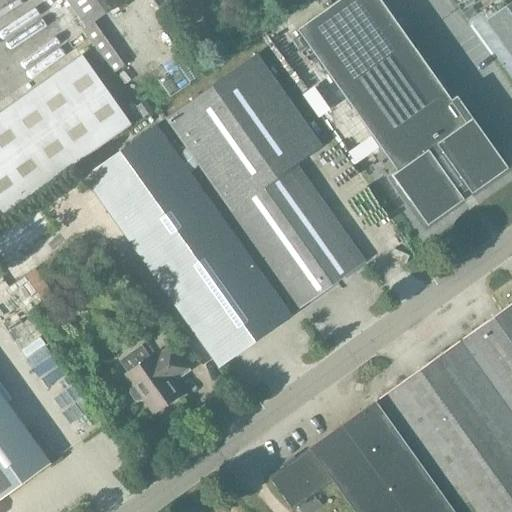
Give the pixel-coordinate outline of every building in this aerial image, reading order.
[(92,23),(125,1),(124,0),(65,0),(85,28),(92,23)] [(152,0),(158,8),(170,0),(152,0)] [(338,0),(296,30),(397,171),(391,175),(409,201),(415,197),(429,216),(445,205),(448,210),(463,200),(459,195),(467,189),(471,194),(486,183),(482,178),(498,167),(467,123),(472,119),(456,96),(450,100),(379,0),(338,0)] [(511,2),(486,22),(511,57),(511,2)] [(257,55),(165,119),(186,149),(198,166),(299,309),(364,263),(295,165),(321,147),(257,55)] [(130,125),(81,56),(0,113),(0,211),(2,215),(130,125)] [(189,175),(198,166),(186,149),(178,158),(155,126),(83,178),(218,367),(290,316),(189,175)] [(33,208),(0,231),(0,260),(2,264),(50,230),(33,208)] [(42,278),(32,286),(51,310),(61,302),(42,278)] [(511,511),(511,304),(372,404),(448,511),(511,511)] [(174,379),(187,369),(171,347),(153,360),(151,357),(126,375),(135,387),(130,390),(129,394),(135,401),(139,402),(143,399),(154,414),(179,396),(168,381),(174,379)] [(0,500),(50,464),(0,395),(0,500)] [(448,511),(372,404),(309,449),(332,482),(353,511),(448,511)] [(332,482),(309,449),(268,478),(292,511),(332,482)]
